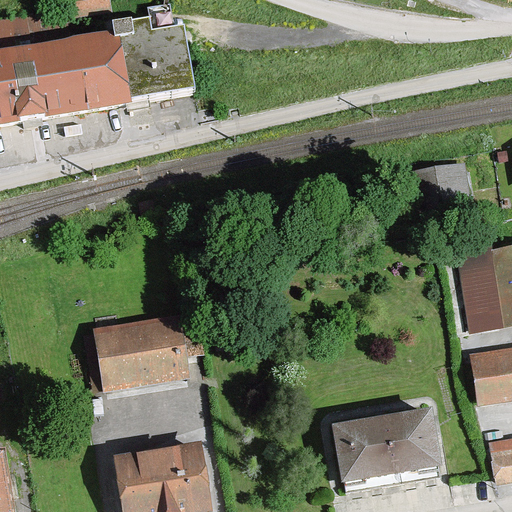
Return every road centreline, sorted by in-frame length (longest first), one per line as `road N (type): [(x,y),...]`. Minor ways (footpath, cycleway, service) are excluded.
road 1 (unclassified): [(0,182),(511,66)]
road 2 (residential): [(290,0),(378,26),(511,27)]
